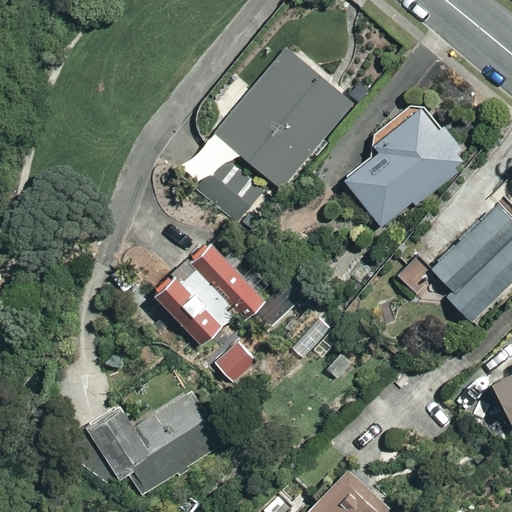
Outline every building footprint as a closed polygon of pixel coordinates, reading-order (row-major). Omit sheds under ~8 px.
[(289,51),(219,136),(285,189),(354,104),(289,51)] [(429,112),(348,179),(387,226),(468,160),(429,112)] [(433,274),(482,320),(511,287),(511,210),(502,201),(433,274)] [(212,247),(162,295),(209,345),(259,297),(212,247)] [(252,362),(237,338),(219,348),(234,373),(252,362)] [(511,377),(493,388),(511,425),(511,377)] [(133,476),(142,492),(245,435),(215,380),(140,422),(132,407),(91,430),(121,483),(133,476)] [(350,469),(314,511),(384,511),(392,503),(350,469)]
